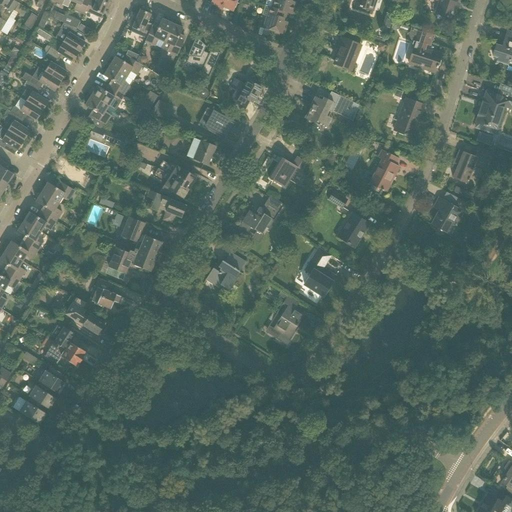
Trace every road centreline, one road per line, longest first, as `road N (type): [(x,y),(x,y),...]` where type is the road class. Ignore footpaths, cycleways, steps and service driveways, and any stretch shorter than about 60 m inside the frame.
road 1 (residential): [(151,298),(267,371),(304,368),(411,203),(481,0)]
road 2 (residential): [(116,511),(378,437),(418,441),(462,468)]
road 3 (residential): [(151,298),(290,61)]
road 4 (residential): [(0,230),(126,0)]
road 5 (residential): [(51,453),(151,298)]
road 6 (residential): [(153,0),(290,61)]
